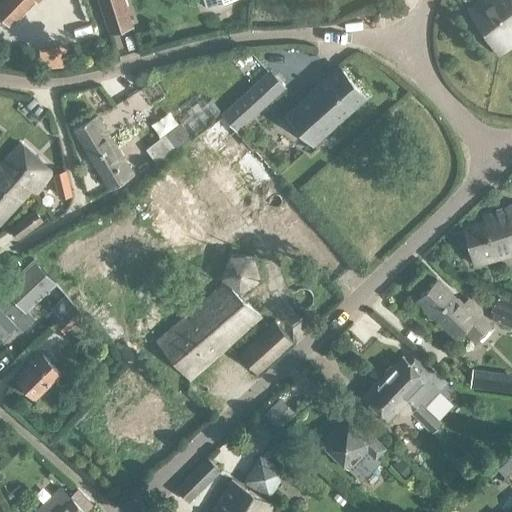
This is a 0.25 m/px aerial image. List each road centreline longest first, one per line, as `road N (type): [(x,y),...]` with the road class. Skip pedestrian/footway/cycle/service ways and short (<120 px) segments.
road 1 (residential): [(126,511),(279,381),(503,156)]
road 2 (residential): [(409,53),(373,40),(282,33),(221,39),(49,84),(0,78)]
road 3 (track): [(49,84),(78,214),(0,258)]
road 4 (residential): [(111,511),(0,410)]
road 5 (residential): [(503,156),(445,103),(409,53)]
